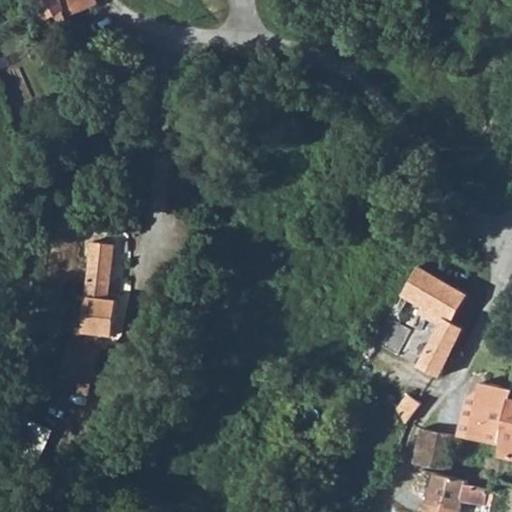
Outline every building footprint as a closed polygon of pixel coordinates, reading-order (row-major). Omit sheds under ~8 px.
[(35,0),(46,17),(57,14),(59,20),(97,5),(94,0),(35,0)] [(93,241),(82,332),(114,336),(119,300),(109,299),(115,244),(93,241)] [(421,266),(404,295),(445,318),(420,366),(441,376),(465,328),(454,321),(470,294),(421,266)] [(398,347),(413,348),(414,327),(400,327),(398,347)] [(66,341),(55,387),(90,395),(100,349),(66,341)] [(468,397),(460,436),(504,444),(511,401),(511,389),(482,382),(481,389),(468,397)] [(409,394),(399,408),(408,423),(422,403),(409,394)] [(511,401),(504,444),(502,454),(511,457),(511,401)] [(424,428),(415,464),(451,469),(459,436),(424,428)] [(437,472),(424,511),(459,511),(463,501),(485,505),(490,488),(469,484),(469,481),(437,472)]
